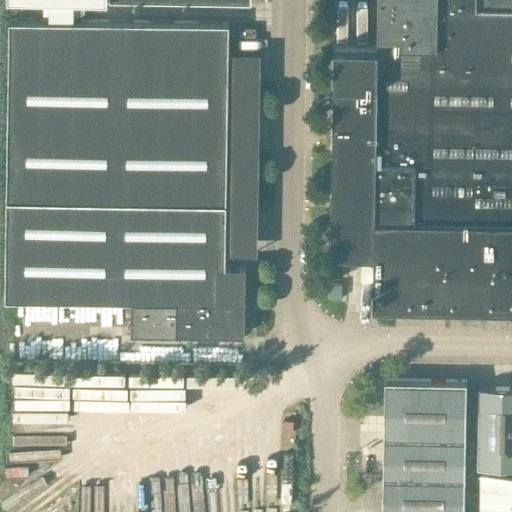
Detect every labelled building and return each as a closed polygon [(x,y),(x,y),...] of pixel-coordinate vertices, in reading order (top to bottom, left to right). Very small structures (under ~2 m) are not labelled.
[(334,44),(330,253),(361,253),(374,254),(373,276),(373,304),(392,304),(511,305),(511,6),(476,6),(476,0),(378,0),(377,42),(377,45),(334,44)] [(229,21),(9,18),(5,298),(132,300),(132,331),(244,333),(245,265),(225,264),(229,21)] [(342,259),(330,259),(330,276),(342,276),(342,259)] [(341,283),(330,283),(330,297),(341,297),(341,283)] [(384,378),(383,435),(466,436),(467,379),(384,378)] [(511,385),(478,385),(477,465),(511,465),(511,385)] [(465,476),(466,436),(383,435),(383,475),(465,476)] [(511,511),(511,469),(481,469),(480,511),(511,511)] [(383,475),(382,511),(464,511),(465,476),(383,475)]
